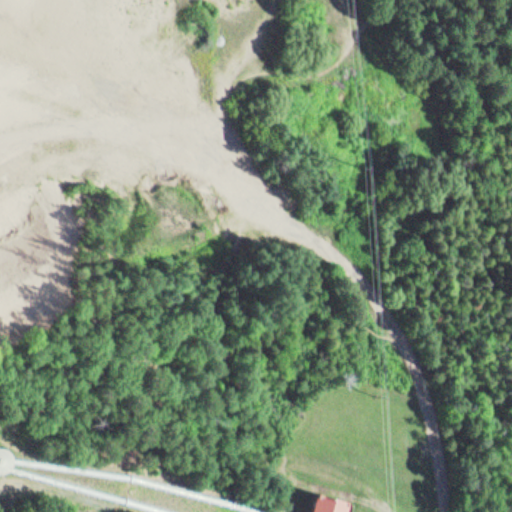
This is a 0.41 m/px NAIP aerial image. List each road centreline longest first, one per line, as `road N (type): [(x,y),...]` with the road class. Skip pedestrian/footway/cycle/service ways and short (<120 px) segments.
road 1 (track): [(404,362),(395,325),(373,296),(261,186),(236,147),(236,92),(248,80),(300,69)]
road 2 (track): [(283,0),(278,25),(288,60),(321,70),(340,60),(389,0)]
